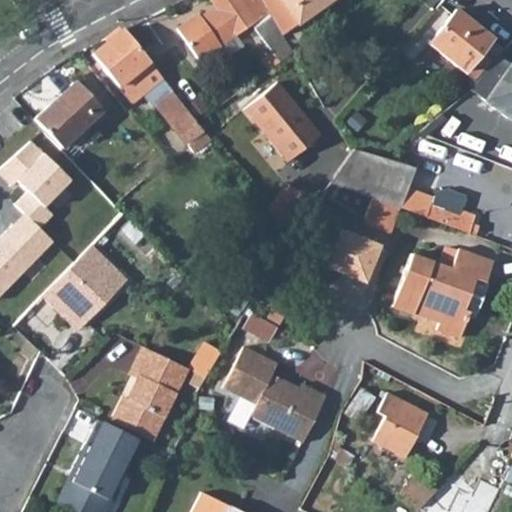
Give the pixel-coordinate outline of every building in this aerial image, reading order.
[(260,0),(211,0),(213,3),(220,12),(211,19),(207,13),(200,18),(198,16),(178,31),(201,62),(222,46),(219,42),(233,31),(237,36),(251,26),(272,53),(280,47),(283,50),(289,46),(283,36),(263,4),(260,0)] [(260,0),(263,4),(283,36),(335,0),(260,0)] [(456,11),(429,45),(463,72),(490,38),(456,11)] [(197,125),(122,29),(92,53),(129,102),(142,92),(154,107),(159,104),(184,135),(197,125)] [(511,65),(500,57),(469,89),(511,122),(511,65)] [(35,119),(47,134),(60,147),(61,148),(101,112),(74,82),(35,119)] [(275,86),(243,111),(284,163),(311,142),(293,118),(298,114),(275,86)] [(60,147),(50,156),(73,181),(82,171),(61,148),(60,147)] [(363,219),(365,220),(374,199),(397,208),(423,217),(430,202),(431,199),(407,185),(415,165),(390,158),(355,150),(320,196),(363,219)] [(82,171),(73,181),(86,195),(97,186),(82,171)] [(430,202),(423,217),(469,234),(475,236),(478,230),(471,227),(475,218),(430,202)] [(62,273),(40,296),(53,308),(56,304),(80,326),(125,279),(89,245),(62,273)] [(411,254),(391,307),(413,314),(417,304),(442,314),(437,329),(456,336),(466,310),(458,307),(468,277),(486,283),(493,262),(457,249),(450,268),(411,254)] [(486,283),(468,277),(458,307),(466,310),(478,314),(489,284),(486,283)] [(187,371),(202,379),(217,351),(202,343),(187,371)] [(113,422),(151,441),(185,369),(142,346),(133,365),(142,369),(128,399),(124,398),(113,422)] [(304,444),(326,396),(305,386),(303,390),(275,376),(280,366),(246,348),(225,389),(258,406),(252,417),(304,444)] [(361,379),(343,411),(363,422),(379,388),(361,379)] [(385,418),(371,444),(404,461),(427,414),(387,393),(377,413),(385,418)] [(429,414),(417,436),(427,442),(440,420),(429,414)] [(73,470),(57,502),(74,511),(96,511),(131,449),(91,427),(69,468),(73,470)] [(439,489),(420,510),(423,511),(466,511),(470,506),(454,497),(439,489)] [(234,511),(200,495),(191,511),(234,511)]
